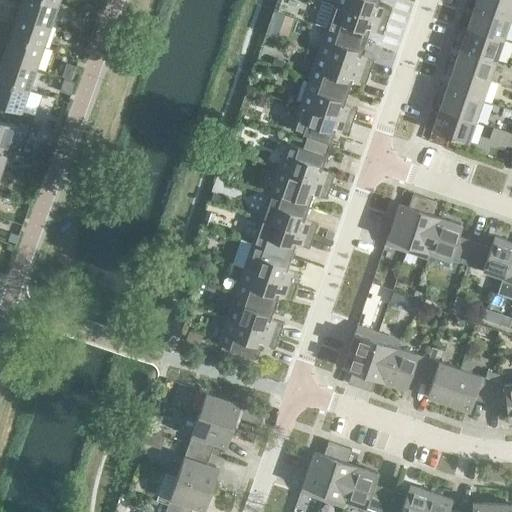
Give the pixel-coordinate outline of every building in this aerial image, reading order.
[(58,3),(48,0),(11,0),(12,0),(13,0),(19,0),(21,1),(17,13),(50,25),(58,3)] [(378,0),(335,0),(334,3),(386,21),(391,9),(377,4),(378,0)] [(511,10),(511,0),(476,0),(474,6),(510,18),(511,10)] [(386,21),(334,3),(326,28),(364,41),(369,29),(382,33),(386,21)] [(510,18),(474,6),(467,27),(503,39),(510,18)] [(269,22),(281,26),(285,15),(273,11),(269,22)] [(50,25),(17,13),(13,26),(7,24),(6,20),(0,18),(0,31),(43,46),(50,25)] [(503,39),(467,27),(460,47),(496,59),(503,39)] [(364,41),(326,28),(317,53),(369,71),(373,59),(360,54),(364,41)] [(43,46),(0,31),(0,42),(1,42),(7,44),(2,56),(36,68),(43,46)] [(496,59),(460,47),(453,67),(489,80),(496,59)] [(369,71),(317,53),(308,78),(347,91),(351,79),(365,83),(369,71)] [(36,68),(2,56),(0,63),(0,79),(28,89),(36,68)] [(271,65),(282,69),(284,60),(274,57),(271,65)] [(489,80),(453,67),(446,88),(482,100),(489,80)] [(347,91),(308,78),(300,103),(352,121),(356,109),(343,104),(347,91)] [(28,89),(0,79),(0,111),(2,113),(18,118),(20,111),(21,111),(28,89)] [(482,100),(446,88),(439,108),(475,120),(482,100)] [(352,121),(300,103),(291,129),(305,134),(302,140),(325,148),(327,141),(330,142),(334,129),(348,133),(352,121)] [(475,120),(439,108),(432,129),(467,142),(475,120)] [(0,117),(2,113),(0,111),(0,144),(9,147),(16,125),(0,119),(0,117)] [(325,148),(302,140),(300,147),(287,142),(278,168),(330,186),(334,173),(321,169),(325,155),(323,154),(325,148)] [(9,147),(0,144),(0,168),(1,169),(9,147)] [(511,162),(511,155),(505,153),(501,165),(510,168),(511,162)] [(330,186),(278,168),(269,193),(308,206),(312,193),(326,198),(330,186)] [(213,193),(210,200),(218,203),(221,195),(213,193)] [(308,206),(269,193),(261,218),(313,236),(317,223),(304,219),(308,206)] [(384,244),(406,251),(424,197),(413,193),(407,208),(398,205),(384,244)] [(436,201),(424,197),(406,251),(427,258),(430,252),(428,251),(440,219),(431,216),(436,201)] [(207,210),(202,223),(211,226),(215,213),(207,210)] [(313,236),(261,218),(252,243),(291,256),(295,243),(309,248),(313,236)] [(448,222),(440,219),(428,251),(430,252),(472,266),(480,243),(458,235),(461,224),(449,220),(448,222)] [(327,230),(324,237),(332,240),(334,232),(327,230)] [(17,235),(9,232),(6,240),(15,243),(17,235)] [(490,246),(480,243),(472,266),(502,276),(503,277),(511,251),(511,243),(506,242),(506,239),(494,235),(490,246)] [(291,256),(252,243),(243,268),(296,285),(300,273),(286,269),(291,256)] [(511,251),(503,277),(502,276),(500,283),(511,287),(511,251)] [(296,285),(243,268),(235,293),(274,306),(278,293),(292,298),(296,285)] [(378,286),(375,293),(388,298),(391,290),(378,286)] [(415,290),(412,297),(415,299),(422,301),(424,293),(415,290)] [(274,306),(235,293),(226,318),(279,335),(283,323),(269,318),(274,306)] [(508,326),(511,316),(504,314),(501,324),(508,326)] [(279,335),(226,318),(218,343),(256,357),(261,343),(274,348),(279,335)] [(347,383),(359,387),(378,332),(357,325),(343,364),(353,367),(347,383)] [(399,340),(378,332),(359,387),(371,391),(376,375),(385,378),(396,346),(397,346),(399,340)] [(396,346),(385,378),(393,381),(393,384),(405,388),(409,376),(420,380),(428,357),(397,346),(396,346)] [(460,368),(428,357),(420,380),(430,384),(427,393),(437,396),(436,398),(448,402),(460,368)] [(485,377),(460,368),(448,402),(459,406),(460,404),(470,407),(473,398),(490,403),(492,379),(494,374),(487,371),(485,377)] [(502,376),(494,374),(492,379),(490,403),(506,407),(507,417),(511,416),(511,382),(504,383),(500,382),(502,376)] [(264,412),(205,392),(198,413),(233,425),(236,416),(260,424),(264,412)] [(233,425),(198,413),(188,445),(210,453),(214,442),(223,445),(226,436),(229,437),(233,425)] [(148,431),(163,436),(166,425),(152,420),(148,431)] [(144,444),(156,448),(160,436),(148,431),(144,444)] [(300,492),(321,499),(340,444),(328,440),(323,456),(313,453),(300,492)] [(351,448),(340,444),(321,499),(343,506),(345,499),(344,499),(355,467),(346,464),(351,448)] [(210,453),(188,445),(177,477),(211,488),(215,477),(213,476),(216,466),(207,463),(210,453)] [(363,470),(355,467),(344,499),(345,499),(381,511),(387,511),(395,491),(373,483),(377,472),(364,468),(363,470)] [(211,488),(177,477),(166,508),(176,511),(190,511),(192,506),(202,509),(205,499),(207,500),(211,488)] [(405,494),(395,491),(387,511),(422,511),(430,490),(419,486),(418,489),(408,485),(405,494)] [(442,494),(430,490),(422,511),(459,511),(448,509),(451,500),(441,497),(442,494)] [(471,511),(465,511),(459,511),(493,511),(494,503),(482,502),(482,504),(472,504),(471,511)] [(507,503),(494,503),(493,511),(511,511),(511,505),(506,506),(507,503)]
